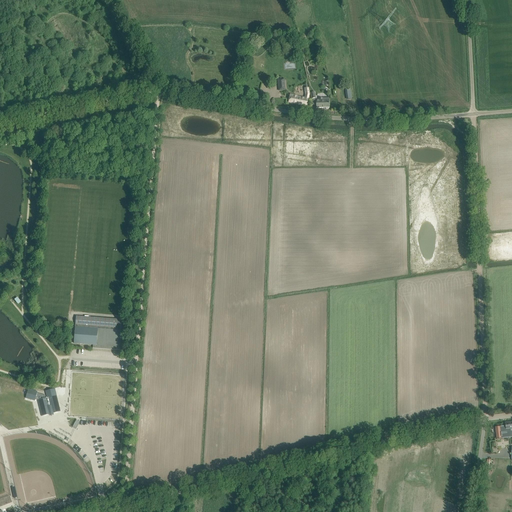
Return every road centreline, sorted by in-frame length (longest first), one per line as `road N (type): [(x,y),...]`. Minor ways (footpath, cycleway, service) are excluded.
road 1 (unclassified): [(473,114),(340,118),(152,91),(0,123)]
road 2 (track): [(136,362),(157,91),(112,0)]
road 3 (unclassified): [(124,505),(483,419)]
road 4 (track): [(483,419),(473,114)]
road 5 (unclassified): [(124,505),(136,362)]
